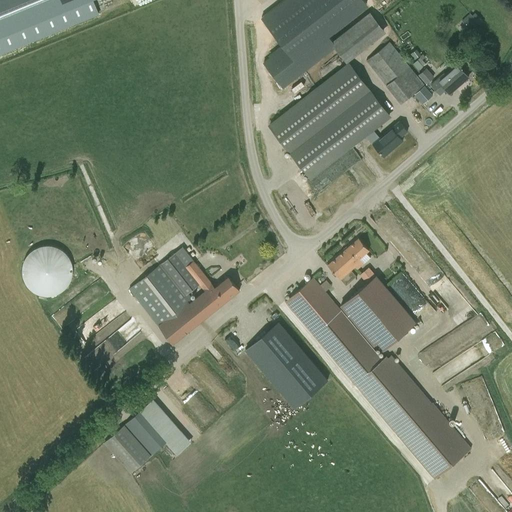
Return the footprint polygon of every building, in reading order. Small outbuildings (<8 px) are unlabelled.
[(0,0),(0,37),(21,30),(82,3),(82,4),(91,0),(0,0)] [(360,0),(282,0),(259,19),(281,46),(259,63),(279,88),(333,46),(330,42),(325,35),(364,4),(360,0)] [(385,33),(369,12),(330,42),(333,46),(346,63),(385,33)] [(470,14),(462,21),(472,32),(480,25),(472,16),(470,14)] [(459,24),(456,27),(464,36),(470,31),(462,23),(460,25),(459,24)] [(420,39),(414,43),(425,59),(430,55),(420,39)] [(366,61),(394,96),(401,104),(424,85),(417,77),(389,42),(366,61)] [(411,53),(414,58),(419,55),(416,50),(411,53)] [(309,178),(389,116),(349,63),(317,89),(269,126),(309,178)] [(468,77),(462,70),(457,63),(445,74),(443,72),(430,84),(440,95),(445,90),(449,94),(456,88),(455,87),(467,77),(468,78),(468,77)] [(426,84),(434,77),(426,68),(418,75),(426,84)] [(414,94),(423,104),(432,95),(424,86),(414,94)] [(399,121),(372,144),(383,157),(402,141),(400,137),(407,131),(399,121)] [(328,174),(335,183),(364,161),(357,152),(328,174)] [(351,270),(361,261),(363,263),(370,257),(366,253),(369,250),(358,238),(327,265),(346,286),(355,277),(356,278),(357,277),(356,277),(356,276),(351,270)] [(56,294),(60,292),(62,291),(64,289),(68,284),(69,282),(70,281),(71,279),(71,276),(72,272),(72,270),(72,266),(71,264),(71,262),(70,260),(69,258),(66,254),(63,251),(62,250),(60,248),(58,247),(56,247),(52,245),(50,245),(45,245),(43,245),(41,246),(39,246),(37,247),(35,248),(31,250),(29,252),(28,254),(26,255),(25,257),(24,259),(23,261),(23,263),(22,265),(22,270),(22,272),(22,276),(23,279),(24,281),(25,283),(26,285),(27,286),(29,288),(31,290),(32,291),(34,292),(36,293),(40,295),(43,295),(47,296),(52,295),(54,295),(56,294)] [(175,253),(129,289),(172,343),(239,290),(228,276),(214,287),(193,261),(186,267),(175,253)] [(446,263),(433,275),(439,282),(452,270),(446,263)] [(369,270),(361,276),(366,283),(374,276),(369,270)] [(341,305),(375,344),(377,342),(383,350),(414,323),(374,276),(366,283),(341,305)] [(312,277),(285,301),(435,478),(471,448),(433,402),(432,403),(430,401),(391,355),(388,358),(386,356),(382,359),(312,277)] [(265,313),(233,341),(283,398),(315,370),(265,313)] [(500,334),(507,348),(511,344),(511,336),(509,330),(500,334)] [(104,442),(110,450),(130,472),(165,441),(176,453),(190,441),(153,399),(139,411),(104,442)] [(232,456),(244,445),(233,433),(228,437),(224,434),(218,440),(232,456)]
